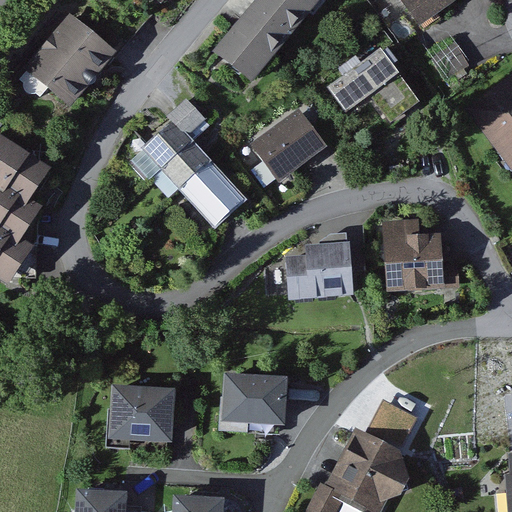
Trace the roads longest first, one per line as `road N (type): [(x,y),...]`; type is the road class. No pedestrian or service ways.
road 1 (residential): [(214,0),(115,119),(79,193),(72,237),(96,286),(130,304),(172,304),(307,212),(425,193),(446,200),(466,221),(511,304)]
road 2 (residential): [(270,511),(319,419),(369,366),(453,332),(511,325)]
